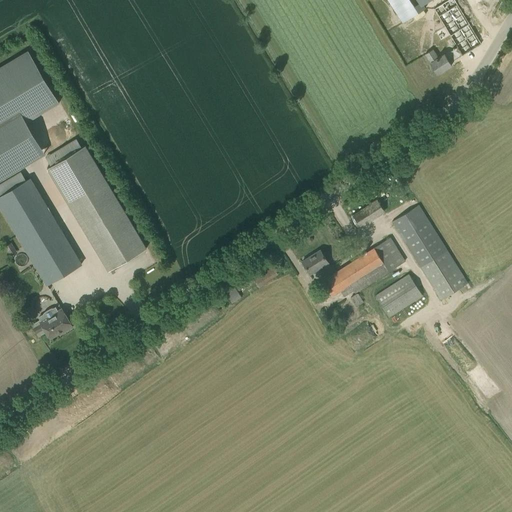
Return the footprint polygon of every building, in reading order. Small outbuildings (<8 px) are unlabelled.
[(387,0),(403,23),(426,9),(420,0),(387,0)] [(481,44),(479,40),(484,37),(478,27),(473,30),(455,0),(448,0),(433,9),(457,47),(445,54),(444,54),(438,57),(433,49),(425,55),(437,74),(451,65),(450,62),(462,55),(481,44)] [(29,52),(0,68),(0,123),(20,112),(26,122),(52,106),(58,103),(59,102),(29,52)] [(58,103),(52,106),(56,113),(62,109),(58,103)] [(47,168),(108,271),(146,248),(85,145),(47,168)] [(81,264),(29,178),(0,195),(0,206),(47,285),(81,264)] [(349,217),(358,230),(385,213),(376,200),(349,217)] [(392,221),(442,301),(468,284),(418,205),(392,221)] [(323,280),(328,289),(333,296),(340,291),(344,297),(353,292),(355,294),(405,262),(390,237),(323,280)] [(4,246),(11,257),(17,253),(10,242),(4,246)] [(328,263),(320,250),(302,261),(310,274),(319,268),(323,273),(331,268),(328,263)] [(252,278),(258,287),(278,274),(272,265),(252,278)] [(375,296),(389,317),(422,296),(408,274),(375,296)] [(240,297),(235,288),(226,294),(231,303),(240,297)] [(62,333),(72,327),(61,308),(52,314),(54,317),(42,324),(41,322),(41,321),(40,321),(40,320),(32,325),(38,335),(45,331),(50,338),(61,331),(62,333)]
